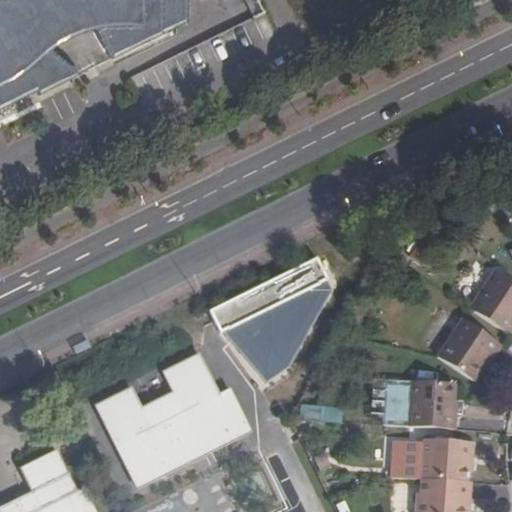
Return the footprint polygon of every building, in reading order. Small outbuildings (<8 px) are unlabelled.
[(0,0),(0,14),(24,32),(44,46),(45,52),(65,40),(93,27),(80,0),(0,0)] [(80,0),(93,27),(109,60),(190,21),(189,6),(182,9),(181,0),(80,0)] [(0,107),(29,93),(32,99),(69,80),(66,75),(73,71),(45,52),(44,46),(24,32),(0,14),(0,107)] [(298,321),(335,305),(317,261),(215,304),(248,380),(312,353),(298,321)] [(511,283),(493,271),(468,308),(508,336),(511,328),(511,283)] [(489,355),(493,357),(501,346),(461,319),(436,357),(471,381),(482,365),(489,355)] [(335,338),(322,365),(337,373),(351,346),(335,338)] [(489,355),(482,365),(486,368),(493,357),(489,355)] [(218,396),(197,356),(163,372),(173,393),(140,410),(130,390),(96,407),(137,488),(193,460),(189,453),(208,443),(211,451),(248,432),(228,391),(218,396)] [(453,415),(453,405),(455,384),(387,379),(384,425),(408,426),(456,430),(457,415),(453,415)] [(467,457),(473,458),(474,443),(425,440),(424,443),(423,455),(417,455),(416,479),(421,479),(466,482),(466,473),(467,457)] [(393,441),(391,478),(416,479),(417,455),(423,455),(424,443),(393,441)] [(211,451),(208,443),(189,453),(193,460),(211,451)] [(90,511),(82,495),(77,497),(57,455),(22,473),(33,494),(0,510),(0,511),(90,511)] [(471,497),(471,483),(466,482),(421,479),(421,493),(416,493),(414,511),(463,511),(464,511),(465,497),(471,497)]
